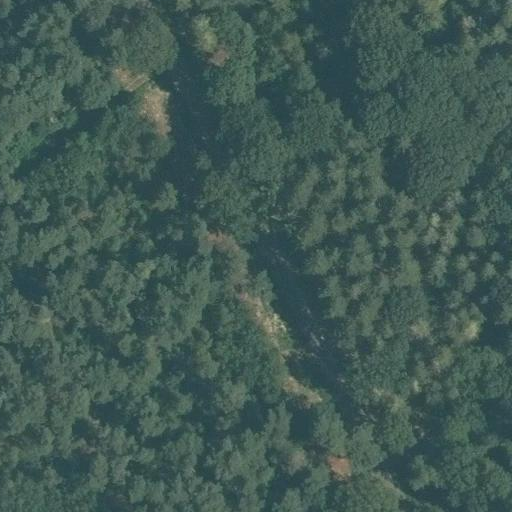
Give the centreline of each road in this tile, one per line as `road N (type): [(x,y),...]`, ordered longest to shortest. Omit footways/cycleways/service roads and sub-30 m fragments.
road 1 (unclassified): [(397,511),(151,0)]
road 2 (track): [(333,511),(511,365)]
road 3 (track): [(175,44),(0,179)]
